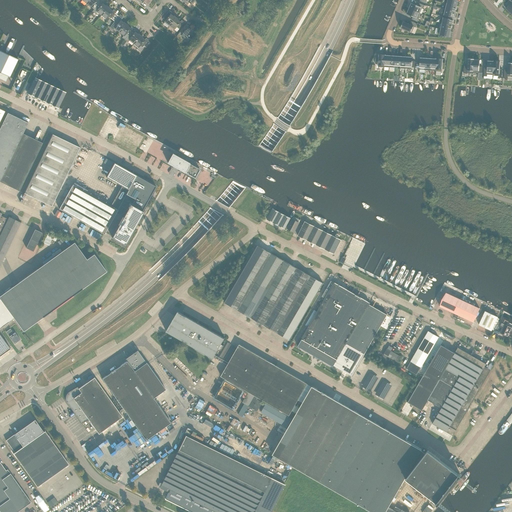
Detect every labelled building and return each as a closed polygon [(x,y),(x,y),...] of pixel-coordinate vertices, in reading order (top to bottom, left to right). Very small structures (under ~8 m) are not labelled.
[(101,15),(108,7),(106,5),(105,6),(102,4),(104,2),(101,0),(96,7),(91,13),(92,14),(93,13),(95,14),(97,12),(101,15)] [(411,3),(409,8),(419,13),(421,8),(423,9),(424,5),(419,3),(417,6),(411,3)] [(108,7),(101,15),(106,19),(108,16),(110,18),(116,12),(113,10),(112,12),(109,9),(110,8),(108,7)] [(409,8),(406,14),(413,17),(412,19),(417,22),(419,19),(417,18),(419,13),(409,8)] [(442,13),(441,14),(453,17),(454,15),(454,14),(455,13),(455,11),(445,9),(443,8),(443,9),(442,10),(442,11),(442,12),(442,13)] [(169,11),(163,18),(165,20),(164,22),(169,26),(176,17),(174,16),(173,17),(170,14),(172,12),(169,11)] [(114,28),(119,32),(126,24),(124,22),(123,23),(120,21),(122,19),(123,17),(120,14),(109,27),(113,30),(114,28)] [(176,17),(169,26),(174,30),(176,27),(178,29),(184,22),(181,20),(180,22),(177,20),(178,19),(176,17)] [(440,21),(440,22),(439,23),(442,24),(451,26),(452,25),(452,23),(452,21),(453,20),(441,17),(440,18),(440,19),(440,21)] [(403,21),(400,28),(411,33),(414,26),(415,27),(417,24),(411,21),(410,24),(403,21)] [(124,40),(134,28),(131,27),(130,28),(127,26),(128,25),(126,24),(119,32),(123,35),(122,38),(124,40)] [(190,30),(187,28),(188,26),(186,24),(181,31),(177,36),(180,38),(182,36),(186,39),(188,41),(192,35),(190,34),(193,31),(190,29),(190,30)] [(133,44),(140,35),(138,34),(137,35),(135,32),(136,30),(134,28),(124,40),(128,42),(129,40),(133,44)] [(437,33),(437,34),(449,37),(449,35),(450,34),(450,33),(450,31),(441,29),(438,28),(438,29),(438,30),(438,31),(437,32),(437,33)] [(140,35),(133,44),(138,48),(140,45),(143,47),(148,40),(146,38),(144,40),(141,38),(142,37),(140,35)] [(9,77),(18,59),(0,50),(0,78),(6,82),(8,77),(9,77)] [(384,68),(384,67),(385,55),(379,54),(379,58),(376,58),(375,64),(378,64),(378,67),(384,68)] [(414,67),(415,61),(412,61),(412,57),(406,57),(405,69),(411,69),(411,67),(414,67)] [(425,70),(426,58),(420,58),(420,61),(417,61),(416,68),(419,68),(419,70),(425,70)] [(442,59),(436,59),(435,71),(441,72),(441,69),(445,69),(445,63),(442,62),(442,59)] [(474,59),(468,59),(467,66),(464,66),(463,73),(467,74),(467,73),(473,73),(474,59)] [(479,60),(474,60),(474,59),(473,73),(478,73),(479,73),(482,73),(482,67),(479,66),(479,60)] [(493,62),(488,61),(487,68),(484,67),(484,76),(487,76),(487,74),(492,75),(493,76),(494,61),(493,61),(493,62)] [(500,61),(494,61),(493,76),(498,76),(498,78),(501,78),(502,69),(499,69),(500,61)] [(66,92),(35,78),(27,93),(58,108),(66,92)] [(0,181),(19,191),(42,143),(23,134),(28,123),(8,113),(0,128),(0,181)] [(139,133),(99,113),(96,117),(89,114),(86,119),(94,123),(93,124),(99,127),(101,124),(105,126),(103,129),(133,145),(139,133)] [(38,163),(24,193),(52,206),(80,148),(52,134),(42,155),(40,154),(36,162),(38,163)] [(195,178),(200,169),(172,154),(168,162),(195,178)] [(114,163),(106,177),(122,186),(113,201),(124,207),(140,216),(156,187),(114,163)] [(73,184),(59,209),(104,234),(116,213),(120,205),(123,207),(124,207),(113,201),(111,206),(73,185),(73,184)] [(119,225),(112,237),(125,245),(132,232),(132,231),(134,228),(133,227),(140,216),(124,207),(123,207),(126,209),(118,224),(119,225)] [(284,229),(290,218),(273,209),(267,220),(284,229)] [(8,220),(0,216),(2,213),(0,212),(0,265),(21,223),(9,217),(8,220)] [(294,232),(299,223),(292,219),(287,229),(294,232)] [(334,254),(341,240),(305,222),(298,236),(334,254)] [(33,252),(42,233),(35,229),(26,248),(33,252)] [(74,242),(0,296),(0,299),(2,301),(14,318),(23,331),(106,272),(94,254),(87,260),(74,242)] [(290,340),(323,283),(257,245),(224,302),(290,340)] [(306,331),(298,346),(333,367),(334,365),(352,376),(387,315),(369,304),(370,303),(335,282),(334,283),(331,281),(326,288),(322,296),(325,298),(309,327),(306,326),(304,330),(306,331)] [(464,300),(454,295),(452,299),(445,296),(441,306),(474,321),(478,311),(462,304),(464,300)] [(0,355),(10,349),(0,334),(0,328),(14,318),(2,301),(0,302),(0,355)] [(479,325),(491,331),(492,329),(494,330),(497,325),(499,319),(497,318),(498,317),(485,311),(479,325)] [(221,350),(224,345),(221,344),(224,339),(178,312),(166,332),(213,359),(214,357),(227,365),(221,376),(293,418),(272,455),(371,511),(405,511),(401,510),(400,511),(396,511),(388,507),(405,478),(436,502),(436,503),(438,504),(460,475),(459,473),(427,450),(425,453),(421,450),(312,386),(296,413),(292,410),(307,384),(239,344),(228,363),(215,355),(218,349),(221,350)] [(497,325),(494,330),(494,332),(499,334),(500,332),(507,336),(508,335),(511,336),(511,327),(505,325),(506,322),(501,319),(498,326),(497,325)] [(418,373),(421,367),(438,337),(428,331),(410,361),(407,367),(418,373)] [(15,344),(20,340),(15,333),(9,336),(15,344)] [(455,353),(441,345),(407,402),(422,411),(428,400),(437,406),(434,411),(438,413),(432,424),(453,436),(456,430),(490,370),(484,367),(486,364),(458,348),(455,353)] [(400,358),(397,357),(398,355),(387,348),(382,357),(389,361),(391,358),(397,362),(396,364),(399,365),(402,360),(400,359),(400,358)] [(146,363),(137,350),(125,359),(127,361),(102,379),(146,440),(171,422),(153,398),(165,389),(146,362),(146,363)] [(105,393),(94,377),(79,389),(77,387),(69,392),(68,392),(67,393),(67,394),(66,395),(66,397),(65,398),(65,399),(66,400),(66,401),(66,402),(67,403),(73,412),(73,413),(73,412),(69,414),(71,417),(74,414),(74,413),(81,423),(87,418),(98,434),(122,417),(105,393)] [(202,408),(205,402),(200,399),(196,405),(202,408)] [(206,414),(211,416),(212,413),(216,415),(219,409),(210,405),(206,414)] [(215,433),(219,427),(200,415),(196,422),(215,433)] [(43,432),(35,420),(6,440),(15,453),(13,453),(37,487),(69,464),(45,431),(43,432)] [(236,435),(234,439),(244,445),(247,442),(236,435)] [(165,499),(191,511),(271,511),(285,485),(185,436),(162,484),(160,483),(158,486),(160,487),(160,488),(166,491),(167,489),(170,490),(165,499)] [(103,450),(113,444),(109,439),(100,445),(103,450)] [(6,471),(0,462),(0,511),(17,511),(31,502),(7,469),(6,471)] [(404,496),(401,500),(411,508),(414,504),(404,496)]
